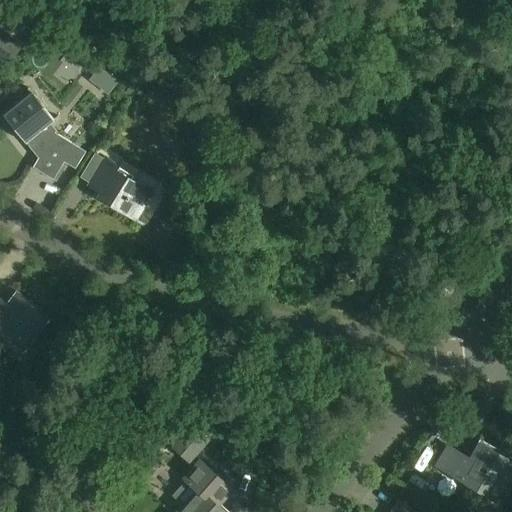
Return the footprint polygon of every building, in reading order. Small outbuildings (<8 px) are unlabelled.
[(0,58),(11,65),(25,43),(9,34),(5,41),(0,37),(0,58)] [(0,107),(9,97),(0,89),(0,107)] [(31,92),(3,114),(38,158),(33,167),(53,179),(64,162),(75,169),(86,151),(54,132),(48,124),(54,120),(31,92)] [(105,159),(89,185),(101,193),(99,197),(137,220),(145,207),(145,206),(153,193),(116,171),(118,167),(105,159)] [(0,329),(22,347),(47,316),(34,306),(32,309),(17,296),(9,306),(0,297),(0,329)] [(207,441),(177,416),(165,431),(178,441),(195,455),(207,441)] [(449,447),(437,467),(462,482),(464,478),(494,496),(511,465),(511,461),(500,454),(498,457),(481,446),(473,460),(449,447)] [(178,501),(185,507),(179,511),(221,511),(219,509),(236,489),(200,459),(183,478),(191,486),(178,501)] [(420,489),(425,482),(418,478),(414,485),(420,489)] [(415,511),(398,500),(390,511),(415,511)]
